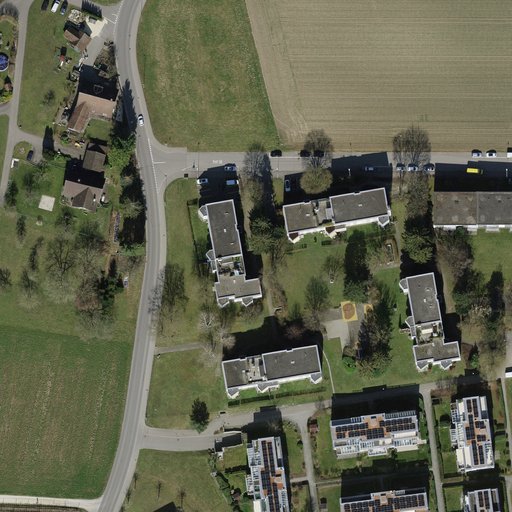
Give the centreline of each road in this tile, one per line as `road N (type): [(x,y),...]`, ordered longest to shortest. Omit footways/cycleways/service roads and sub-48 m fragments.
road 1 (residential): [(146,163),(511,162)]
road 2 (tertiary): [(146,163),(154,220),(143,349),(120,473),(104,511)]
road 3 (track): [(1,201),(27,0)]
road 4 (tertiary): [(133,0),(122,41),(146,163)]
